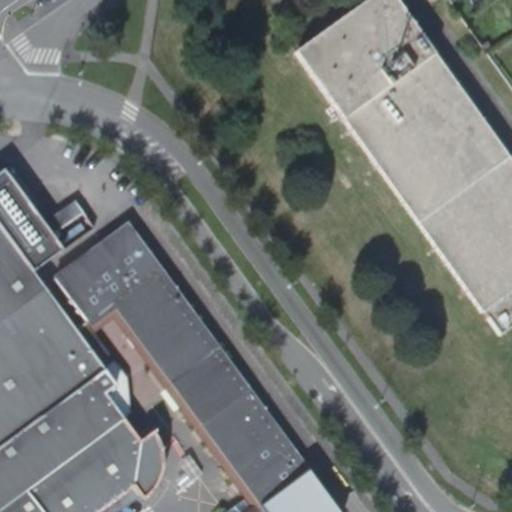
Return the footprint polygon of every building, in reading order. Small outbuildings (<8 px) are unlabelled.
[(511,165),(393,0),(368,0),(296,59),(511,325),(511,165)] [(486,40),(479,45),(484,52),(491,47),(486,40)] [(3,171),(0,172),(0,229),(31,272),(60,251),(95,227),(75,199),(41,224),(3,171)] [(53,279),(86,324),(114,305),(153,360),(259,506),(249,511),(336,511),(305,474),(309,470),(303,461),(298,464),(128,226),(92,252),(53,279)] [(0,505),(96,438),(119,422),(101,396),(115,386),(75,332),(31,272),(0,229),(0,505)] [(115,386),(127,378),(86,324),(75,332),(115,386)] [(125,400),(127,402),(127,378),(115,386),(125,400)] [(127,416),(127,402),(125,400),(115,386),(101,396),(119,422),(127,416)] [(119,422),(96,438),(130,486),(128,488),(138,503),(150,491),(157,477),(159,464),(157,453),(153,442),(149,435),(135,445),(119,422)] [(96,438),(0,505),(0,511),(93,511),(128,488),(130,486),(96,438)]
